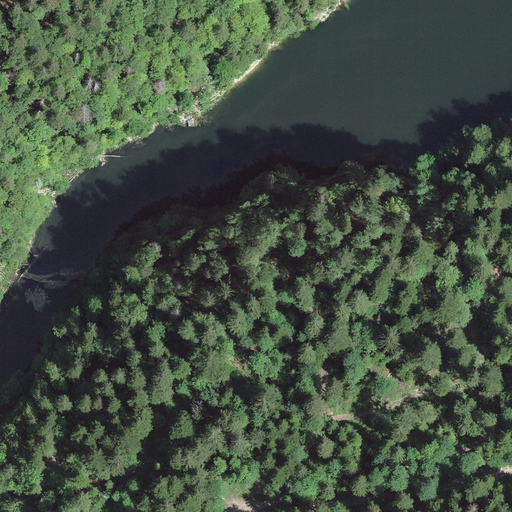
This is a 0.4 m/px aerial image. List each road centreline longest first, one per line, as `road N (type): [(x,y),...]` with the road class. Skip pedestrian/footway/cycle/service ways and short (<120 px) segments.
road 1 (track): [(282,500),(325,424),(471,375),(481,362),(468,276),(478,268),(511,283)]
road 2 (track): [(261,511),(295,493),(413,466),(511,426)]
road 3 (track): [(511,470),(270,511)]
